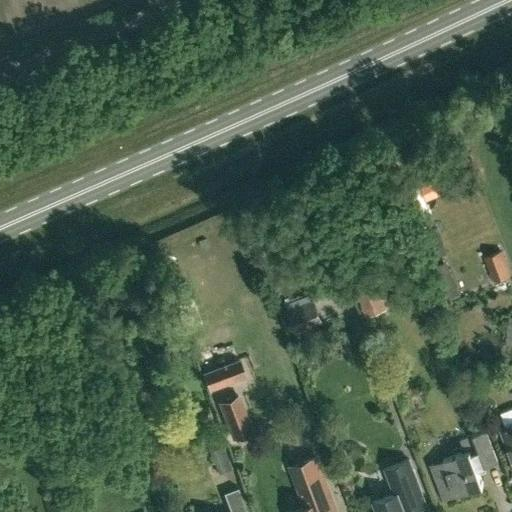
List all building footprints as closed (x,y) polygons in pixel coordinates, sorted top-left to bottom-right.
[(435,230),(420,236),(432,265),(446,259),(435,230)] [(387,286),(382,272),(354,283),(366,314),(387,306),(380,289),(387,286)] [(323,323),(315,300),(287,309),(295,333),(323,323)] [(222,362),(229,383),(248,376),(240,356),(222,362)] [(239,392),(230,396),(217,400),(227,427),(249,419),(239,392)] [(511,425),(502,430),(511,456),(511,425)] [(443,499),(483,484),(477,467),(497,460),(485,428),(460,438),(465,450),(443,458),(445,464),(432,469),(443,499)] [(221,439),(207,445),(217,472),(231,467),(221,439)] [(306,506),(289,511),(322,511),(334,507),(315,456),(291,465),(306,506)] [(395,492),(373,500),(377,511),(407,511),(407,510),(425,504),(426,508),(427,507),(409,458),(385,467),(395,492)] [(246,511),(237,486),(223,492),(230,511),(228,511),(246,511)]
